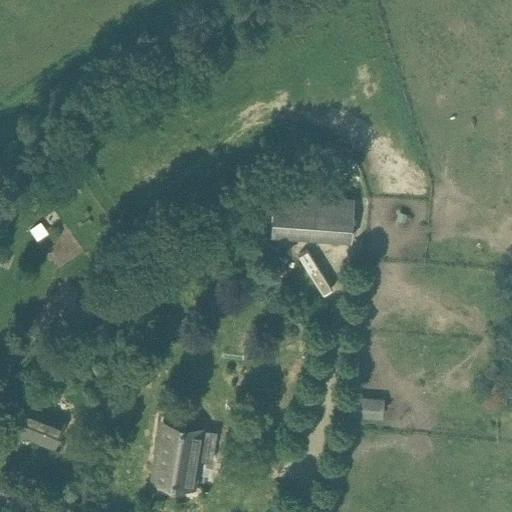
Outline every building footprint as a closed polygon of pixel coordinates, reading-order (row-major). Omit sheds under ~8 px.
[(66,172),(56,178),(66,196),(77,188),(66,172)] [(348,240),(351,198),(270,193),(267,234),(348,240)] [(0,267),(9,270),(14,251),(0,247),(0,267)] [(275,279),(320,281),(321,270),(276,268),(275,279)] [(71,316),(49,344),(65,357),(87,328),(71,316)] [(5,426),(53,446),(63,421),(35,410),(41,394),(26,388),(20,404),(15,402),(5,426)] [(379,420),(381,400),(348,397),(347,418),(379,420)] [(163,421),(154,480),(193,486),(203,427),(163,421)]
